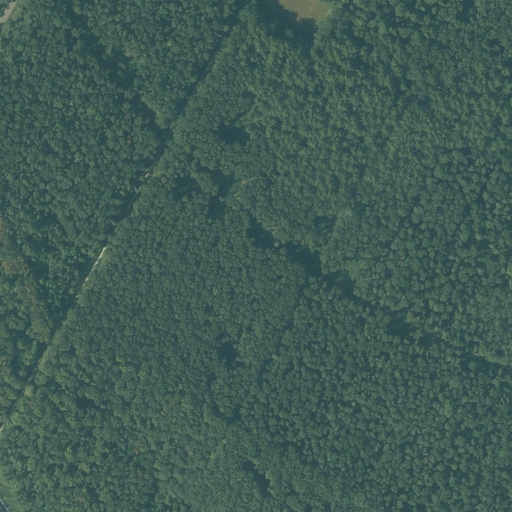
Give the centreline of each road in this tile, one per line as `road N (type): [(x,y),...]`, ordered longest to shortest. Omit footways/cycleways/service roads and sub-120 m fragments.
road 1 (track): [(309,262),(163,129),(68,0)]
road 2 (track): [(135,511),(228,422),(285,326),(309,262)]
road 3 (track): [(199,511),(30,377),(0,310)]
road 4 (track): [(511,370),(309,262)]
